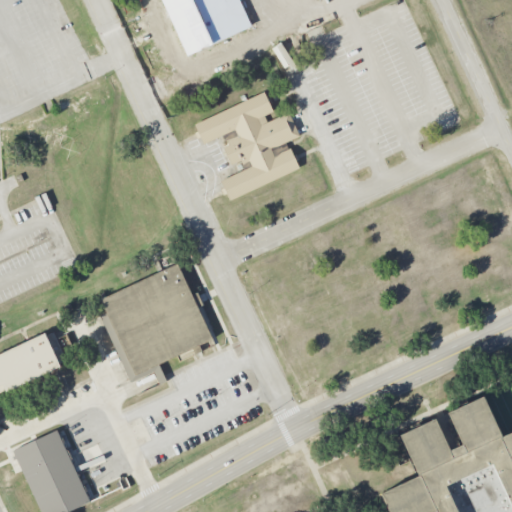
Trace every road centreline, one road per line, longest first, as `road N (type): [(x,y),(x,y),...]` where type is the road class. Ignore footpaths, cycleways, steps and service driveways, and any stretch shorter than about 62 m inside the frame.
road 1 (tertiary): [(511,330),(152,511)]
road 2 (residential): [(248,244),(502,130)]
road 3 (residential): [(176,85),(354,0)]
road 4 (residential): [(511,151),(441,0)]
